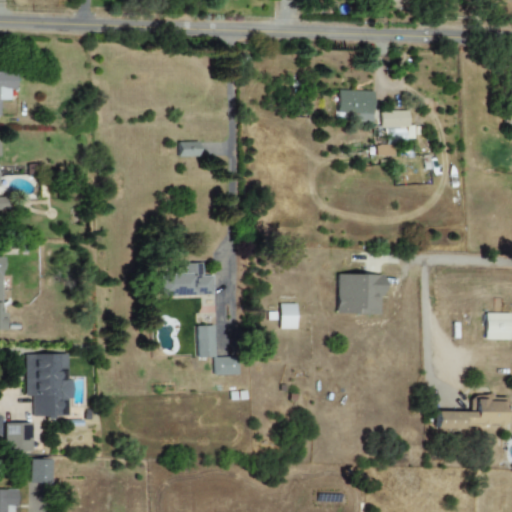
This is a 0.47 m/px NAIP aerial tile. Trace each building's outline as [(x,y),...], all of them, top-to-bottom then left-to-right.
[(0,100),(7,101),(8,90),(14,90),(14,73),(0,72),(0,100)] [(371,92),(335,91),(334,112),(345,113),(345,122),(369,123),(371,92)] [(407,127),(406,111),(378,112),(378,128),(407,127)] [(175,157),(195,157),(195,142),(175,143),(175,157)] [(156,275),(157,297),(210,295),(210,276),(200,277),(199,263),(182,264),(182,274),(156,275)] [(377,315),(378,275),(334,274),(333,314),(377,315)] [(276,329),(293,330),(294,304),(277,304),(276,329)] [(481,340),(507,340),(507,314),(482,313),(481,340)] [(194,358),(211,358),(210,326),(193,327),(194,358)] [(64,354),(22,355),(23,397),(30,396),(30,417),(65,417),(65,400),(70,400),(70,381),(65,381),(64,354)] [(210,376),(236,375),(235,357),(210,358),(210,376)] [(433,412),(432,427),(503,428),(503,397),(469,397),(469,412),(433,412)] [(29,454),(28,423),(2,424),(2,454),(29,454)] [(47,460),(26,460),(26,484),(47,485),(47,460)] [(0,511),(13,511),(13,490),(0,490),(0,511)]
